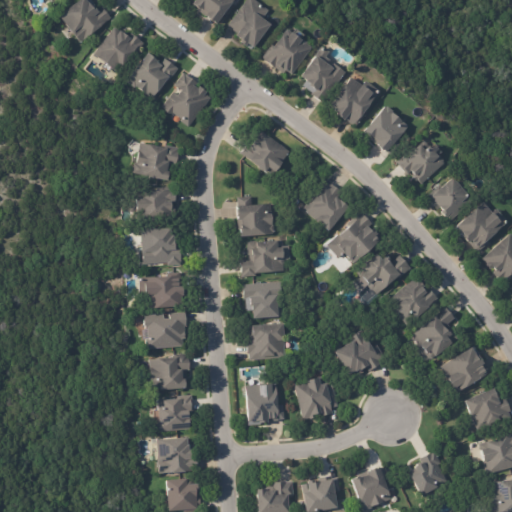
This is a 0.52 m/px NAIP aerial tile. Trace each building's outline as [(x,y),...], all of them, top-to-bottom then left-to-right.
[(85,0),(86,1),(86,0),(90,5),(91,4),(96,9),(100,6),(109,17),(78,42),(56,13),(73,0),(85,0)] [(230,0),(231,3),(228,6),(226,6),(215,22),(212,20),(195,8),(197,7),(190,2),(191,0),(230,0)] [(266,11),(262,17),(269,22),(252,46),(246,42),(244,45),(239,40),(240,38),(234,34),(236,32),(226,25),(244,0),(254,0),(267,9),(266,11)] [(120,31),(127,36),(129,32),(142,42),(132,56),(129,54),(120,66),(115,62),(111,68),(95,56),(96,54),(92,51),(112,26),(117,30),(118,29),(120,31)] [(311,46),(291,74),(285,69),(282,73),(263,59),(264,58),(261,56),(267,48),(269,49),(281,33),(286,36),(290,30),(301,38),(302,38),(306,41),(306,43),(311,46)] [(324,48),(328,51),(322,59),(330,65),(333,62),(344,71),(321,102),(310,93),(314,88),(308,83),(308,82),(304,79),(305,79),(299,74),(321,45),(324,48)] [(154,57),(156,59),(155,61),(159,64),(163,58),(177,68),(168,79),(165,78),(149,99),(125,81),(146,51),(154,57)] [(186,75),(196,83),(194,85),(196,88),(198,86),(205,91),(203,93),(209,97),(187,126),(179,120),(180,118),(173,113),(172,115),(168,112),(167,113),(162,109),(163,108),(160,106),(172,91),(175,94),(179,89),(173,85),(182,72),(186,75)] [(363,115),(355,126),(353,124),(352,125),(339,115),(340,115),(333,110),(333,109),(328,105),(350,76),(354,79),(356,76),(363,81),(365,80),(378,90),(360,113),(363,115)] [(385,150),(385,151),(382,149),(382,150),(377,145),(377,144),(375,142),(374,143),(366,136),(368,134),(363,130),(384,105),(385,106),(386,105),(392,110),(391,111),(407,125),(385,150)] [(240,152),(246,144),(248,146),(255,137),(253,136),(258,129),(288,151),(273,171),(268,167),(264,171),(239,153),(240,152)] [(177,153),(174,164),(171,164),(169,174),(167,174),(165,180),(130,173),(132,162),(134,163),(138,142),(147,144),(147,143),(164,147),(164,145),(178,148),(177,153)] [(430,146),(438,156),(439,156),(443,160),(443,163),(421,184),(416,179),(416,180),(411,175),(413,173),(410,170),(406,174),(395,162),(404,154),(406,156),(419,144),(424,148),(428,144),(430,146)] [(444,215),(440,211),(442,210),(439,207),(437,209),(427,199),(429,197),(427,195),(438,185),(439,187),(452,176),(468,195),(464,198),(470,204),(452,221),(447,215),(445,217),(444,215)] [(325,182),(328,185),(330,183),(340,191),(336,197),(347,206),(327,231),(304,211),(305,210),(302,208),(316,190),(324,181),(325,182)] [(174,191),(175,220),(140,222),(140,209),(134,209),(134,197),(141,197),(141,190),(155,190),(155,187),(173,187),(173,189),(174,189),(174,191)] [(270,234),(239,236),(238,230),(236,230),(235,205),(236,205),(235,197),(249,196),(250,204),(270,203),(271,225),(272,225),(273,232),(272,232),(270,234)] [(506,223),(487,240),(489,242),(477,252),(463,236),(461,237),(453,228),(456,226),(456,225),(483,201),(492,212),(496,208),(508,221),(506,223)] [(363,215),(371,223),(367,227),(370,230),(371,228),(376,233),(375,234),(380,239),(352,263),(343,253),(338,258),(326,245),(347,225),(346,224),(358,213),(360,215),(362,213),(363,215)] [(172,238),(172,239),(173,239),(174,247),(179,247),(180,260),(178,261),(179,265),(166,266),(166,262),(141,264),(140,252),(139,252),(137,230),(169,227),(169,234),(172,234),(172,238)] [(500,281),(492,272),(495,269),(493,266),(490,269),(485,264),(486,263),(482,258),(510,233),(511,235),(511,276),(503,285),(500,281)] [(240,273),(239,260),(246,259),(245,242),(275,240),(275,241),(279,240),(279,242),(281,242),(282,245),(288,245),(288,260),(283,260),(283,263),(282,263),(283,271),(255,273),(255,276),(241,277),(240,273)] [(386,256),(387,257),(385,258),(390,263),(399,255),(410,268),(399,277),(397,276),(376,294),(371,289),(370,289),(368,287),(368,285),(367,284),(361,290),(354,282),(359,278),(356,274),(361,270),(359,268),(375,253),(380,258),(384,254),(386,256)] [(180,277),(181,295),(180,295),(180,306),(147,308),(146,294),(143,294),(143,291),(138,291),(137,277),(180,275),(180,277)] [(419,284),(424,291),(428,288),(437,298),(415,318),(411,312),(406,317),(390,298),(413,278),(419,284)] [(245,309),(244,300),(242,300),(241,285),(280,282),(282,316),(251,319),(251,311),(245,311),(245,309)] [(446,309),(454,318),(447,324),(457,337),(434,357),(434,356),(431,359),(428,358),(421,351),(417,354),(413,349),(418,344),(410,335),(445,307),(446,309)] [(184,315),(185,331),(182,332),(183,338),(181,339),(182,346),(145,349),(144,339),(147,339),(146,326),(144,327),(142,325),(141,320),(145,317),(144,315),(162,314),(162,319),(168,319),(168,313),(184,312),(184,315)] [(282,336),(284,358),(248,361),(247,354),(246,354),(245,340),(247,340),(246,325),(281,323),(282,336)] [(383,358),(378,361),(380,364),(368,371),(365,366),(360,369),(362,373),(357,376),(354,371),(347,375),(333,352),(333,351),(330,346),(337,342),(340,347),(351,340),(354,345),(356,344),(351,336),(360,330),(371,348),(376,345),(383,357),(383,358)] [(471,347),(476,356),(478,355),(489,372),(455,393),(439,367),(470,347),(471,347)] [(188,358),(189,371),(185,371),(186,388),(156,390),(156,389),(149,389),(148,381),(150,381),(148,359),(173,357),(173,355),(187,354),(188,358)] [(336,407),(330,408),(332,414),(320,417),(319,413),(313,415),(314,418),(309,419),(309,418),(302,420),(292,384),(323,376),(324,381),(330,380),(337,406),(336,407)] [(282,405),(283,420),(277,420),(277,421),(266,422),(266,424),(247,426),(247,422),(246,422),(244,386),(274,384),(276,405),(282,405)] [(496,398),(498,402),(505,399),(510,411),(507,412),(510,418),(477,432),(464,401),(492,388),(496,398)] [(191,400),(192,412),(187,412),(188,429),(159,431),(156,429),(156,423),(157,422),(156,407),(162,407),(161,400),(176,399),(176,396),(191,395),(191,400)] [(511,467),(486,474),(479,445),(498,440),(497,437),(511,432),(511,467)] [(192,447),(193,456),(195,456),(196,471),(183,472),(157,474),(156,463),(154,440),(185,438),(186,445),(192,444),(192,447)] [(440,486),(420,497),(413,483),(411,484),(408,479),(410,478),(407,473),(414,469),(413,467),(422,463),(425,467),(427,466),(422,457),(433,451),(440,464),(437,465),(447,483),(440,486)] [(387,490),(390,500),(371,507),(371,508),(364,511),(363,510),(362,511),(350,480),(358,477),(359,478),(366,475),(365,473),(378,468),(378,469),(384,467),(389,480),(384,482),(387,490)] [(336,478),(337,478),(339,492),(334,493),(336,508),(315,511),(304,511),(301,485),(307,484),(306,482),(318,480),(318,479),(330,476),(330,479),(336,478)] [(194,486),(195,495),(198,495),(199,509),(197,510),(197,511),(183,511),(166,511),(164,481),(185,479),(185,485),(194,484),(194,486)] [(511,511),(505,511),(489,511),(489,504),(492,504),(489,483),(511,480),(511,511)] [(287,511),(257,511),(255,490),(264,489),(264,491),(272,491),(272,483),(286,482),(286,483),(291,482),(293,497),(287,497),(287,511)]
